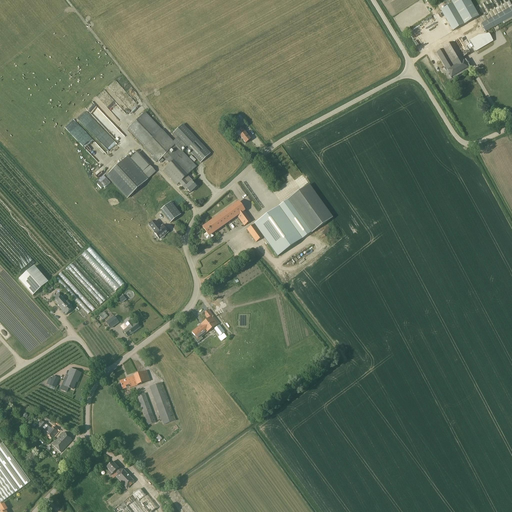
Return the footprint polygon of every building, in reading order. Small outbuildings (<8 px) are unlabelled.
[(441,11),(452,31),(479,17),(469,0),(449,0),(452,4),(441,11)] [(486,31),(511,16),(511,7),(481,24),(486,31)] [(493,42),(487,31),(469,41),(475,51),(493,42)] [(451,79),(463,71),(464,74),(469,71),(468,69),(462,58),(470,53),(461,39),(436,54),(451,79)] [(119,118),(125,113),(115,101),(112,104),(115,108),(113,110),(112,111),(119,118)] [(184,188),(185,188),(190,193),(196,187),(191,182),(192,181),(187,175),(196,166),(181,150),(185,147),(201,163),(211,154),(183,125),(173,134),(177,139),(174,142),(145,112),(127,129),(158,161),(162,157),(169,164),(163,171),(177,185),(179,183),(184,188)] [(113,141),(89,115),(81,122),(106,148),(113,141)] [(73,120),(65,128),(80,143),(84,139),(85,141),(87,139),(88,140),(90,138),(73,120)] [(239,130),(242,134),(240,136),(246,143),(250,140),(248,136),(249,135),(242,127),(239,130)] [(93,155),(100,149),(96,145),(90,150),(93,155)] [(148,179),(156,172),(137,152),(130,159),(128,157),(106,177),(126,199),(148,179)] [(148,180),(150,183),(157,177),(155,174),(148,180)] [(254,224),(272,249),(296,232),(302,240),(312,233),(332,218),(308,186),(288,200),(254,224)] [(171,202),(161,210),(171,223),(181,215),(171,202)] [(238,202),(203,228),(206,233),(204,235),(207,239),(209,240),(213,237),(212,234),(215,232),(218,230),(237,216),(244,226),(251,221),(244,211),(245,211),(238,202)] [(155,221),(149,226),(154,232),(154,233),(159,240),(160,239),(161,240),(165,237),(164,236),(168,233),(162,226),(160,228),(155,221)] [(0,243),(24,267),(33,257),(0,225),(0,243)] [(254,225),(247,230),(256,242),(263,237),(254,225)] [(77,258),(111,295),(124,283),(90,246),(86,250),(77,258)] [(19,280),(33,297),(48,283),(34,267),(19,280)] [(59,275),(93,311),(96,308),(62,272),(59,275)] [(52,299),(65,313),(67,315),(73,309),(59,293),(52,299)] [(201,325),(192,332),(195,337),(193,338),(197,343),(203,339),(201,337),(207,333),(219,324),(209,310),(204,314),(208,319),(200,325),(201,325)] [(103,320),(108,316),(104,312),(99,316),(103,320)] [(111,330),(120,323),(115,317),(106,324),(111,330)] [(133,334),(140,328),(136,322),(133,324),(131,321),(125,325),(128,328),(124,331),(128,337),(133,333),(133,334)] [(219,325),(214,329),(220,336),(218,337),(221,341),(226,338),(223,333),(225,333),(219,325)] [(66,375),(60,390),(67,393),(69,388),(73,390),(76,382),(77,382),(81,373),(71,369),(68,375),(66,375)] [(130,388),(150,381),(147,372),(120,381),(123,390),(130,388)] [(49,378),(46,385),(49,386),(55,388),(59,379),(53,376),(51,380),(49,378)] [(162,383),(149,387),(163,425),(176,421),(162,383)] [(147,426),(156,423),(145,394),(137,397),(147,426)] [(41,421),(35,428),(39,432),(46,424),(41,421)] [(46,434),(52,439),(58,432),(52,427),(50,428),(48,427),(45,431),(47,433),(46,434)] [(55,442),(52,445),(61,453),(72,440),(64,432),(57,440),(55,442)] [(0,500),(1,503),(30,482),(3,443),(0,444),(0,500)] [(112,475),(115,472),(118,475),(115,477),(127,489),(135,482),(123,469),(123,470),(120,467),(118,468),(112,462),(106,467),(109,471),(107,473),(111,476),(112,474),(112,475)] [(114,511),(152,511),(156,509),(141,488),(123,503),(113,510),(114,511)]
